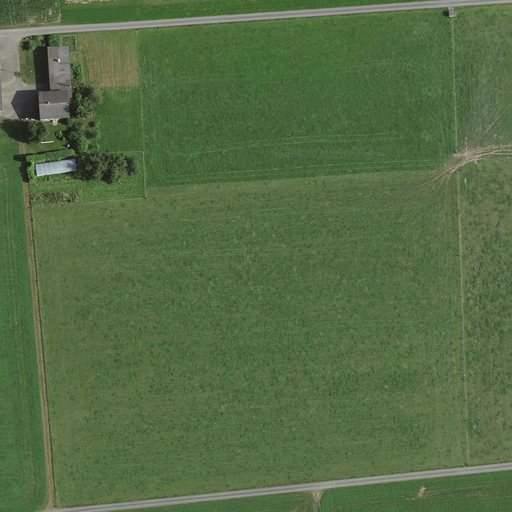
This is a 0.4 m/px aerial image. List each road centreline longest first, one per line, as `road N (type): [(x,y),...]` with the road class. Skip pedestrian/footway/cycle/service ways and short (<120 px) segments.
road 1 (track): [(0,34),(500,0)]
road 2 (track): [(54,511),(11,33)]
road 3 (track): [(68,511),(511,465)]
